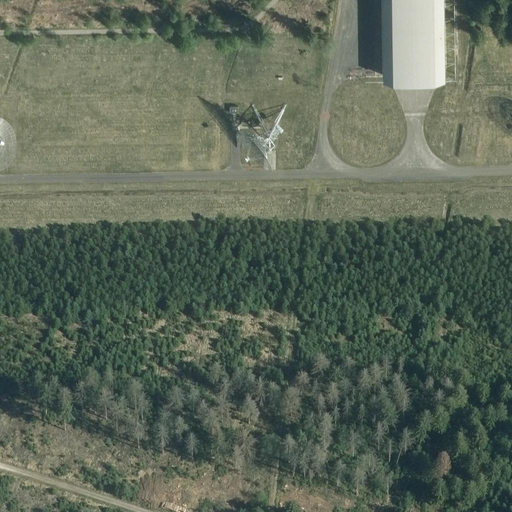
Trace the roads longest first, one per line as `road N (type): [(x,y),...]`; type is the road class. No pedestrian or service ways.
road 1 (track): [(300,279),(270,511)]
road 2 (track): [(0,467),(149,511)]
